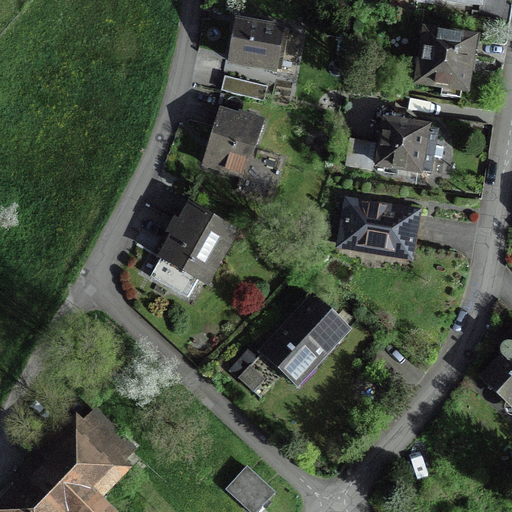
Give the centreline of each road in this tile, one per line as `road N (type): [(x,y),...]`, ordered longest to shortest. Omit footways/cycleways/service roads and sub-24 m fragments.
road 1 (residential): [(191,0),(179,87),(154,160),(98,272),(333,507)]
road 2 (residential): [(508,127),(476,302),(458,351),(333,507)]
